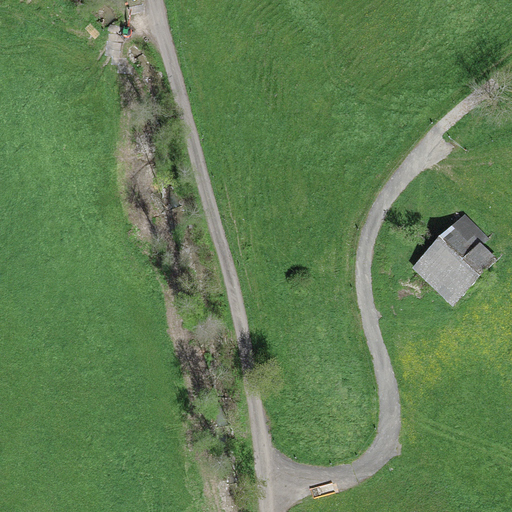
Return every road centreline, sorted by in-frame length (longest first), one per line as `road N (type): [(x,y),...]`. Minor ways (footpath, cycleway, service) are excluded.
road 1 (track): [(163,0),(241,312),(271,511)]
road 2 (track): [(446,121),(384,200),(364,252),(367,307),(392,399),(388,443),(366,471),(270,491)]
